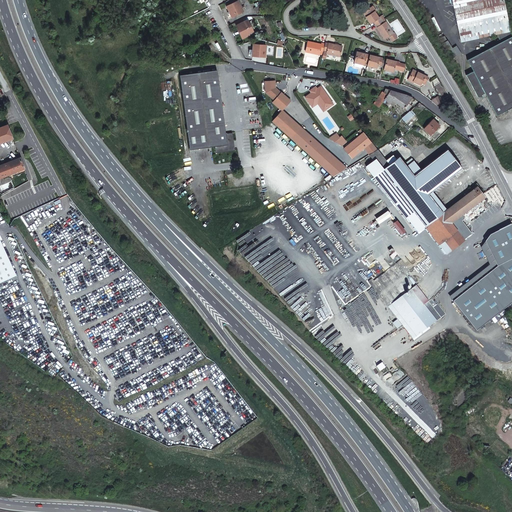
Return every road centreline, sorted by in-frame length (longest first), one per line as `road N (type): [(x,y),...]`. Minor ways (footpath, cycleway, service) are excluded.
road 1 (trunk): [(446,511),(328,373),(136,199)]
road 2 (trunk): [(409,511),(354,431),(136,199)]
road 3 (trunk): [(125,209),(300,390),(391,511)]
road 4 (trunk): [(125,209),(304,428),(353,511)]
road 5 (residential): [(479,134),(407,88),(241,64),(214,9),(219,0)]
road 6 (trunk): [(4,0),(34,80),(125,209)]
road 7 (unknown): [(360,368),(452,317),(448,291),(459,261),(511,207)]
road 8 (trunk): [(136,199),(47,74),(19,0)]
